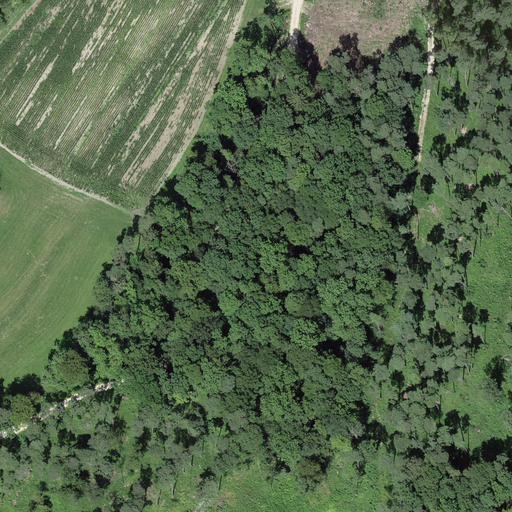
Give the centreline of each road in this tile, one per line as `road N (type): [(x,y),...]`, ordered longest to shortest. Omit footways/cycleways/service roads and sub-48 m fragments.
road 1 (track): [(438,0),(408,269),(376,393),(376,511)]
road 2 (track): [(300,0),(280,103),(170,360),(119,385)]
road 3 (track): [(0,437),(83,394),(119,385)]
